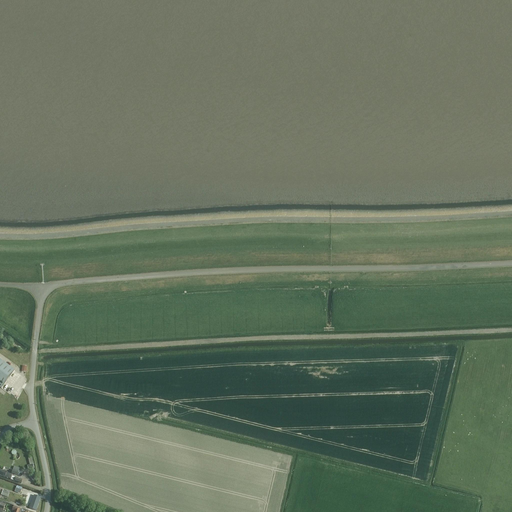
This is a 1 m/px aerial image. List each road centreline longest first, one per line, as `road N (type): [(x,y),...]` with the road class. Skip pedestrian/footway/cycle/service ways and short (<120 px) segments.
road 1 (unclassified): [(43,285),(216,271),(511,264)]
road 2 (unclassified): [(34,421),(43,285)]
